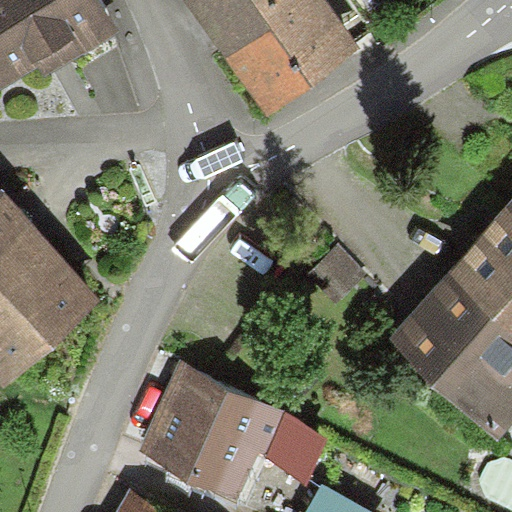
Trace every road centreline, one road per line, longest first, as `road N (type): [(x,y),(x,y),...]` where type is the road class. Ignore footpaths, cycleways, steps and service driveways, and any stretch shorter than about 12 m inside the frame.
road 1 (residential): [(220,177),(120,349),(60,511)]
road 2 (residential): [(220,177),(272,160),(396,91),(511,11)]
road 3 (residential): [(145,0),(182,69),(220,177)]
